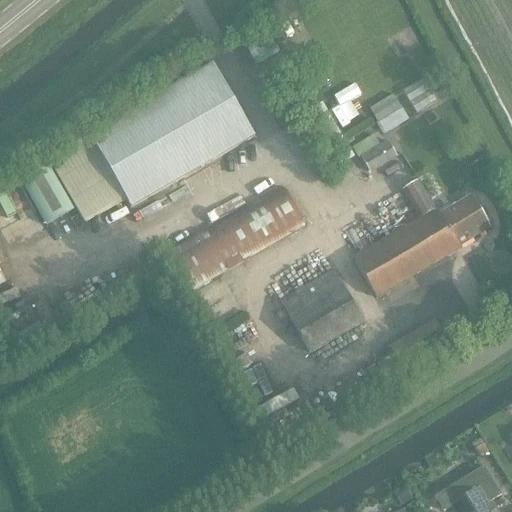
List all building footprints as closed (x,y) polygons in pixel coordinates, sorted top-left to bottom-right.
[(266,29),(256,34),(242,41),(252,59),(265,53),(275,48),(266,29)] [(85,224),(126,201),(130,208),(253,138),(212,65),(48,160),(85,224)] [(369,109),(378,123),(400,109),(393,95),(369,109)] [(397,158),(387,140),(360,156),(369,173),(397,158)] [(46,225),(72,210),(42,159),(16,174),(46,225)] [(376,299),(459,250),(457,248),(489,229),(470,197),(438,216),(418,181),(402,190),(419,219),(352,259),(376,299)] [(182,296),(305,226),(283,188),(160,258),(182,296)] [(310,354),(362,323),(332,271),(280,302),(310,354)] [(401,370),(447,343),(434,321),(388,348),(401,370)] [(256,367),(242,374),(247,383),(261,376),(256,367)] [(288,443),(281,432),(267,440),(273,452),(288,443)] [(483,443),(474,449),(479,457),(488,451),(483,443)] [(487,511),(494,508),(481,487),(450,506),(453,511),(487,511)] [(405,488),(394,495),(401,506),(412,500),(405,488)]
